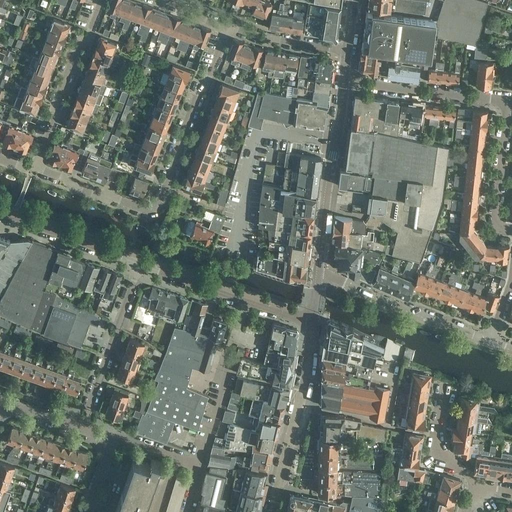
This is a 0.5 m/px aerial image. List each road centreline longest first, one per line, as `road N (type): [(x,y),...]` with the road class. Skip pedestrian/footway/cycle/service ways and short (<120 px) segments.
road 1 (tertiary): [(318,275),(344,82)]
road 2 (tertiary): [(271,511),(311,322)]
road 3 (residential): [(163,202),(231,27)]
road 4 (tertiary): [(489,340),(318,275)]
road 5 (residential): [(140,264),(311,322)]
road 6 (residential): [(140,264),(79,430)]
road 7 (residential): [(36,165),(98,0)]
road 8 (residential): [(509,101),(344,82)]
road 9 (residential): [(0,213),(140,264)]
road 10 (residential): [(509,101),(494,217),(511,229)]
road 11 (residential): [(163,202),(145,207),(36,165)]
